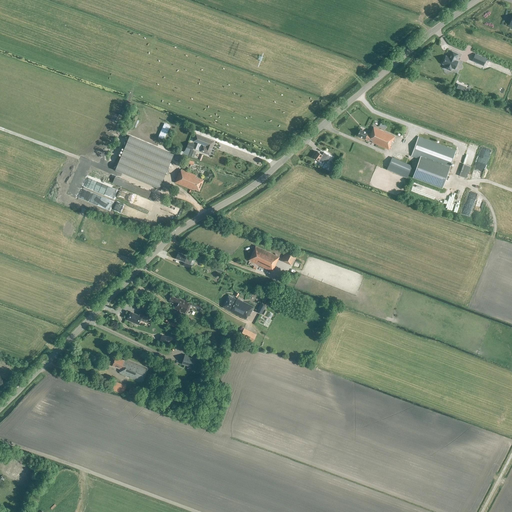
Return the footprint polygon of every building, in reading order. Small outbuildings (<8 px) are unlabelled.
[(511,12),(507,11),(503,23),(511,26),(511,12)] [(503,45),(507,33),(501,32),(498,44),(503,45)] [(458,54),(452,51),(449,57),(445,56),(442,64),(445,66),(444,68),(451,71),(452,69),(454,70),(458,61),(456,60),(458,54)] [(483,66),(486,59),(475,54),(472,61),(483,66)] [(164,123),(158,137),(164,140),(170,126),(164,123)] [(393,141),(395,137),(373,127),(371,132),(369,131),(368,133),(360,129),(357,136),(365,139),(369,140),(372,141),(372,142),(389,150),(391,145),(390,145),(392,141),(393,141)] [(210,155),(215,142),(196,134),(194,141),(198,143),(196,149),(200,151),(210,155)] [(130,136),(115,170),(159,188),(173,154),(130,136)] [(442,189),(449,170),(456,151),(418,137),(411,156),(419,159),(412,178),(442,189)] [(195,145),(189,142),(187,148),(186,147),(185,151),(183,152),(179,150),(177,153),(188,157),(188,156),(193,158),(194,154),(191,152),(192,149),(193,150),(195,145)] [(472,144),(467,162),(473,163),(478,145),(472,144)] [(321,164),(324,161),(328,155),(323,152),(321,154),(317,152),(313,157),(318,160),(317,161),(321,164)] [(407,179),(412,166),(392,157),(386,169),(407,179)] [(459,177),(466,179),(470,167),(463,165),(459,177)] [(199,191),(203,180),(196,177),(196,175),(181,169),(179,173),(178,173),(176,178),(175,178),(174,181),(175,181),(175,182),(194,190),(194,189),(199,191)] [(115,176),(113,182),(126,188),(148,198),(151,191),(129,182),(115,176)] [(459,188),(452,206),(459,208),(465,190),(459,188)] [(256,246),(249,260),(272,272),(272,271),(273,271),(274,270),(273,270),(279,257),(256,246)] [(298,253),(287,248),(281,261),(292,266),(295,259),(298,261),(300,256),(297,254),(298,253)] [(192,259),(191,258),(186,256),(187,256),(178,252),(176,258),(184,262),(185,262),(184,265),(190,268),(191,265),(191,263),(192,259)] [(213,312),(205,307),(191,300),(189,303),(179,298),(178,299),(171,296),(169,300),(170,301),(170,302),(176,305),(174,308),(184,313),(189,304),(200,310),(199,312),(202,313),(203,311),(212,315),(213,312)] [(249,316),(254,307),(237,299),(236,300),(229,296),(223,307),(230,311),(246,319),(248,315),(249,316)] [(262,314),(266,306),(261,303),(256,311),(262,314)] [(138,324),(142,317),(147,319),(149,314),(141,311),(139,315),(130,312),(127,320),(138,324)] [(256,334),(244,329),(243,331),(242,331),(239,335),(240,336),(240,337),(252,343),(256,334)] [(185,355),(182,363),(193,367),(195,359),(199,360),(200,356),(193,354),(192,358),(185,355)] [(148,371),(148,370),(147,370),(148,369),(125,359),(124,361),(116,357),(112,366),(121,369),(119,373),(142,382),(147,371),(148,371)] [(120,391),(124,382),(117,379),(114,388),(120,391)] [(25,473),(27,469),(15,463),(14,464),(8,461),(4,470),(10,473),(10,474),(22,481),(26,473),(25,473)]
